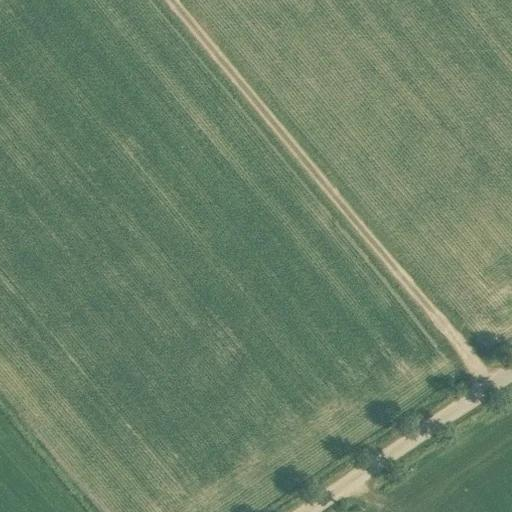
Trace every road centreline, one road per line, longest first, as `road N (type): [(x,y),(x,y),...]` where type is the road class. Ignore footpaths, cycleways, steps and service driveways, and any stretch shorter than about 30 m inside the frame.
road 1 (track): [(489,384),(167,0)]
road 2 (tertiary): [(311,511),(511,369)]
